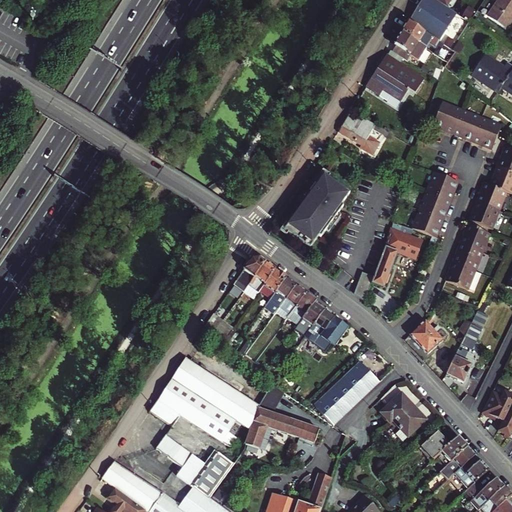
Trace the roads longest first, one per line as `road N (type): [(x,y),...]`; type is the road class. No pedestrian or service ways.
road 1 (trunk): [(0,289),(185,0)]
road 2 (tertiary): [(250,234),(0,72)]
road 3 (residential): [(90,479),(250,234)]
road 4 (residential): [(403,0),(250,234)]
road 5 (trunk): [(145,0),(0,225)]
road 6 (residential): [(386,340),(423,307),(473,167),(447,157)]
road 7 (tertiary): [(511,475),(386,340)]
road 8 (tertiary): [(386,340),(250,234)]
